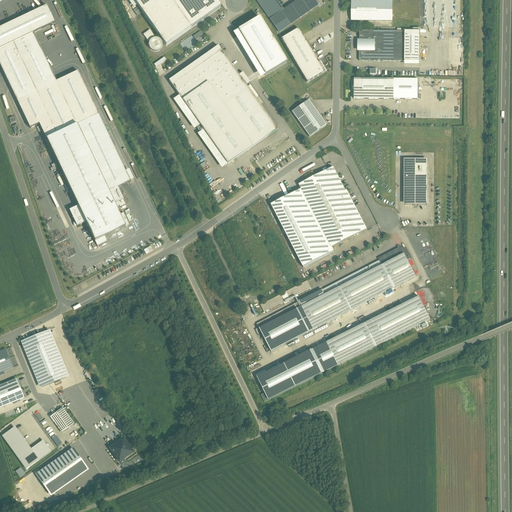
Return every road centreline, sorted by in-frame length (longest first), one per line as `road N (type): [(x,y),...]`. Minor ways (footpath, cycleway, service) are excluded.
road 1 (motorway): [(506,0),(504,511)]
road 2 (residential): [(176,246),(264,431)]
road 3 (unclassified): [(77,511),(264,431)]
road 4 (residential): [(0,118),(64,309)]
road 5 (residential): [(335,138),(176,246)]
road 6 (unclassified): [(331,404),(487,335)]
road 7 (residential): [(337,0),(335,138)]
road 8 (residential): [(176,246),(64,309)]
